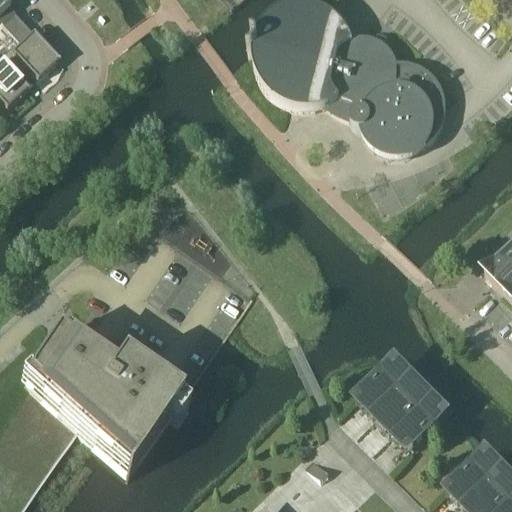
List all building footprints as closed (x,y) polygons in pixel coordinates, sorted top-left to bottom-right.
[(322,17),(318,16),(314,15),(311,14),(308,14),(303,14),(300,14),(296,14),(292,15),(286,17),(284,18),(280,19),(276,22),(272,25),(269,27),(266,30),(264,33),(261,36),(259,39),(258,42),(256,46),(254,45),(251,43),(251,45),(252,46),(253,46),(254,47),(255,48),(256,49),(256,50),(256,51),(256,53),(256,54),(256,55),(255,56),(254,57),(253,58),(252,59),(251,59),(250,59),(249,59),(247,59),(247,61),(248,61),(250,61),(251,61),(252,61),(252,64),(252,68),(253,73),(253,77),(255,81),(256,85),(257,87),(259,91),(261,95),(264,98),(266,100),(269,103),(272,106),(275,108),(278,110),(281,111),(285,113),(290,115),(295,116),(296,116),(300,116),(304,117),(307,116),(311,116),(315,115),(319,114),(324,112),(328,110),(332,108),(333,111),(336,114),(336,113),(342,118),(350,122),(349,124),(349,125),(349,126),(349,127),(349,129),(350,130),(351,131),(352,133),(354,134),(355,135),(358,135),(360,135),(362,140),(366,144),(370,148),(376,152),(381,155),(387,158),(395,159),(402,159),(409,158),(416,156),(421,154),(426,151),(428,149),(431,146),(433,144),(435,141),(438,137),(440,134),(441,130),(442,127),(443,125),(444,121),(444,118),(444,114),(444,111),(443,109),(443,105),(442,102),(441,99),(440,96),(438,92),(435,88),(434,87),(432,84),(430,83),(428,80),(423,77),(419,75),(414,73),(409,71),(404,70),(400,70),(395,70),(394,68),(394,65),(393,63),(390,60),(388,57),(386,55),(382,52),(382,51),(375,47),(372,46),(369,45),(367,45),(363,45),(359,45),(356,45),(351,46),(350,44),(348,39),(346,36),(344,33),(341,30),(337,27),(335,24),(333,23),(328,20),(324,18),(322,17)] [(58,68),(32,39),(13,19),(0,30),(19,51),(12,58),(9,54),(0,62),(0,68),(13,82),(14,82),(23,73),(36,87),(56,68),(57,69),(58,68)] [(14,82),(13,82),(0,68),(0,110),(5,115),(25,96),(26,97),(27,96),(14,82)] [(370,148),(366,144),(362,140),(360,135),(360,138),(361,142),(363,145),(363,147),(365,149),(366,151),(368,154),(370,155),(374,159),(376,160),(379,162),(382,163),(384,164),(386,165),(391,166),(394,166),(397,166),(400,166),(405,165),(410,163),(412,162),(415,161),(418,158),(421,156),(423,154),(426,151),(421,154),(416,156),(409,158),(402,159),(395,159),(387,158),(381,155),(376,152),(370,148)] [(511,259),(502,270),(511,280),(511,259)] [(511,280),(502,270),(499,267),(484,283),(486,285),(484,287),(488,292),(490,289),(511,310),(511,280)] [(95,372),(96,370),(50,338),(20,380),(26,384),(21,391),(0,421),(0,511),(22,511),(74,439),(124,483),(123,484),(125,485),(179,409),(177,407),(122,370),(121,369),(120,370),(111,383),(95,372)] [(398,377),(396,379),(391,375),(362,403),(379,420),(411,389),(398,377)] [(396,437),(427,406),(411,389),(379,420),(396,437)] [(437,420),(439,418),(427,406),(396,437),(413,454),(442,425),(437,420)] [(489,468),(487,471),(482,466),(453,495),(469,511),(501,480),(489,468)] [(320,487),(326,479),(310,468),(304,476),(320,487)] [(469,511),(502,511),(511,503),(511,491),(501,480),(469,511)] [(511,511),(511,503),(502,511),(511,511)]
